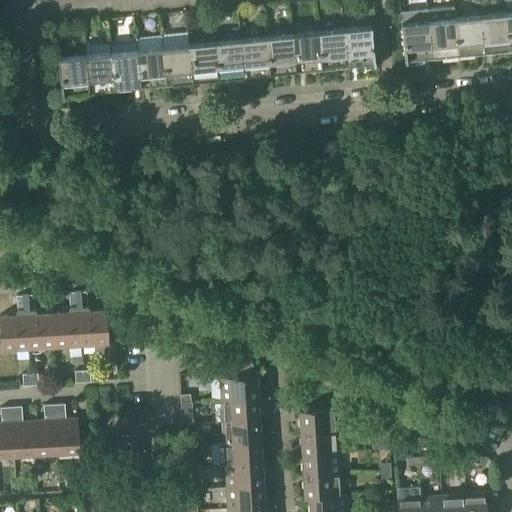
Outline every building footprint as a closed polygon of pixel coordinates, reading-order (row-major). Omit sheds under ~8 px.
[(432,58),(442,57),(442,56),(457,54),(454,20),(454,18),(453,6),(427,9),(432,58)] [(423,58),(432,58),(427,9),(400,12),(401,22),(400,22),(401,28),(404,55),(404,61),(406,61),(406,64),(422,63),(424,63),(423,58)] [(494,51),(509,49),(506,12),(480,15),(483,52),(494,51)] [(473,53),(483,52),(480,15),(454,18),(454,20),(457,54),(473,53)] [(369,25),(343,28),(347,65),(357,64),(373,62),(373,63),(375,63),(374,58),(372,38),(371,30),(372,30),(371,24),(369,25)] [(337,66),(347,65),(343,28),(318,30),(321,67),(337,66)] [(305,69),(321,67),(318,30),(292,33),(296,71),(305,70),(305,69)] [(266,36),(270,72),(285,71),(286,72),(296,71),(292,33),(266,36)] [(138,49),(137,49),(140,86),(151,85),(166,83),(163,46),(162,46),(161,35),(136,38),(138,49)] [(240,38),(244,76),(254,75),(254,74),(270,72),(266,36),(240,38)] [(233,77),(244,76),(240,38),(214,41),(218,78),(233,76),(233,77)] [(136,41),(110,44),(114,88),(130,86),(130,87),(140,86),(137,49),(136,41)] [(202,79),(218,78),(214,41),(188,44),(192,81),(202,80),(202,79)] [(84,46),(85,54),(89,92),(99,91),(99,90),(114,88),(110,44),(84,46)] [(163,46),(166,83),(182,81),(183,82),(192,81),(188,44),(174,45),(163,46)] [(89,92),(85,54),(60,57),(60,56),(58,56),(58,62),(62,89),(61,89),(61,95),(64,95),(64,94),(66,93),(79,92),(89,92)] [(78,292),(81,344),(108,343),(106,309),(90,310),(88,306),(87,291),(78,292)] [(55,346),(81,344),(78,292),(69,292),(70,307),(67,311),(53,312),(55,346)] [(25,295),(28,347),(55,346),(53,312),(38,313),(35,309),(34,294),(25,295)] [(0,332),(1,349),(28,347),(25,295),(16,295),(17,310),(15,314),(0,315),(0,332)] [(221,400),(258,397),(257,375),(253,375),(252,364),(238,357),(235,357),(235,362),(213,363),(214,378),(220,377),(221,400)] [(75,383),(83,382),(82,370),(75,371),(75,383)] [(82,370),(83,382),(91,382),(90,370),(82,370)] [(23,386),(31,385),(30,373),(22,374),(23,386)] [(30,373),(31,385),(38,385),(38,373),(30,373)] [(180,402),(189,402),(189,394),(180,394),(180,402)] [(222,422),(259,420),(258,397),(221,400),(222,422)] [(54,404),(57,453),(79,451),(77,418),(63,419),(63,414),(65,414),(65,403),(54,404)] [(35,454),(57,453),(54,404),(43,405),(44,416),(47,415),(47,420),(33,420),(35,454)] [(10,407),(13,455),(35,454),(33,420),(20,421),(20,417),(22,417),(22,406),(10,407)] [(0,456),(13,455),(10,407),(0,407),(1,418),(3,418),(4,422),(0,422),(0,456)] [(300,433),(337,430),(336,407),(299,410),(300,433)] [(182,424),(191,424),(190,415),(181,416),(182,424)] [(379,428),(388,427),(388,419),(379,420),(379,428)] [(223,444),(261,442),(259,420),(222,422),(223,442),(223,444)] [(388,427),(379,428),(380,436),(384,435),(389,435),(388,427)] [(182,429),(183,445),(193,444),(192,428),(182,429)] [(301,453),(339,451),(337,430),(300,433),(301,453)] [(389,435),(384,435),(380,436),(371,436),(371,448),(389,447),(389,435)] [(225,465),(262,462),(261,442),(223,444),(223,442),(217,443),(218,464),(225,464),(225,465)] [(469,450),(465,459),(473,462),(477,453),(469,450)] [(303,476),(340,474),(339,451),(301,453),(303,476)] [(453,463),(464,463),(463,454),(452,454),(453,463)] [(417,456),(418,465),(428,465),(428,455),(417,456)] [(408,466),(418,465),(417,456),(407,457),(408,466)] [(184,467),(193,466),(193,459),(184,459),(184,467)] [(226,485),(263,483),(262,462),(225,465),(226,485)] [(382,472),(391,471),(390,462),(381,463),(382,472)] [(193,466),(184,467),(185,475),(194,475),(193,466)] [(341,495),(341,494),(340,474),(303,476),(304,498),(309,498),(309,497),(341,495)] [(264,505),(263,483),(226,485),(226,486),(216,486),(217,496),(226,496),(227,508),(264,505)] [(419,486),(396,488),(397,511),(420,511),(420,497),(419,486)] [(465,494),(466,511),(497,511),(497,492),(468,494),(465,494)] [(309,511),(347,511),(346,493),(341,494),(341,495),(309,497),(309,498),(309,511)] [(442,511),(466,511),(465,494),(441,495),(442,511)] [(420,511),(442,511),(441,495),(420,497),(420,511)] [(187,510),(196,510),(195,496),(186,496),(187,510)] [(179,498),(171,499),(172,509),(180,509),(180,499),(179,498)] [(157,500),(157,509),(166,509),(165,500),(157,500)] [(115,511),(123,511),(122,502),(114,503),(115,511)] [(92,511),(112,511),(112,503),(92,505),(92,511)]
